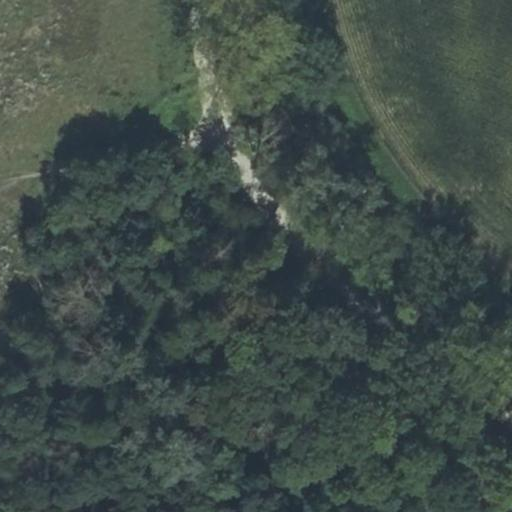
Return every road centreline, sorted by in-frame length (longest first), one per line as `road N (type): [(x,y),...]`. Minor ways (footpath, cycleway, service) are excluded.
road 1 (track): [(511,408),(402,335),(203,150)]
road 2 (track): [(197,0),(203,150)]
